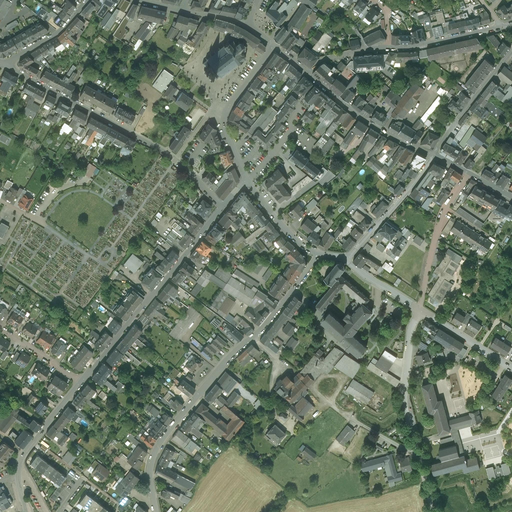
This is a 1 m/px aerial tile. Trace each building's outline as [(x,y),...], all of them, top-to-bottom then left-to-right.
[(76,7),(67,0),(66,0),(60,8),(70,15),(76,7)] [(101,4),(96,0),(91,0),(81,12),(86,17),(94,8),(97,10),(101,4)] [(124,13),(130,2),(124,0),(121,0),(116,9),(119,11),(124,13)] [(190,9),(202,11),(207,0),(193,0),(190,9)] [(207,12),(219,14),(223,5),(224,2),(225,0),(215,0),(216,0),(215,0),(213,0),(212,2),(207,12)] [(241,0),(239,4),(247,8),(252,0),(241,0)] [(278,0),(276,0),(266,13),(274,21),(283,12),(282,12),(288,5),(285,2),(278,11),(275,9),(279,3),(280,1),(278,0)] [(283,12),(274,21),(273,22),(278,27),(288,16),(295,7),(294,7),(299,0),(294,0),(284,13),(283,12)] [(299,0),(303,3),(312,9),(318,0),(299,0)] [(362,0),(360,0),(354,8),(360,13),(368,4),(362,0)] [(135,12),(138,5),(133,3),(126,15),(130,17),(128,20),(129,20),(130,21),(132,21),(136,12),(135,12)] [(303,3),(286,27),(291,30),(294,25),(298,28),(312,9),(303,3)] [(509,7),(506,8),(504,5),(497,11),(498,13),(499,12),(501,15),(501,16),(503,19),(508,17),(510,16),(510,17),(511,16),(511,3),(511,5),(509,7)] [(238,8),(233,17),(240,19),(242,17),(247,8),(239,4),(238,8)] [(58,16),(65,21),(70,15),(60,8),(56,5),(54,9),(57,11),(58,10),(60,12),(61,12),(58,16)] [(219,14),(230,16),(233,7),(223,5),(219,14)] [(107,10),(104,8),(102,6),(96,14),(101,17),(107,10)] [(153,21),(156,9),(141,6),(137,17),(145,20),(153,21)] [(373,7),(365,17),(372,22),(373,21),(374,19),(375,20),(378,16),(377,15),(379,13),(373,7)] [(477,9),(481,25),(491,23),(489,14),(483,7),(477,9)] [(116,9),(112,14),(104,26),(109,29),(114,21),(113,21),(119,11),(116,9)] [(162,23),(166,12),(156,9),(153,21),(151,25),(149,24),(145,30),(148,33),(150,31),(151,32),(158,22),(162,23)] [(439,21),(431,23),(432,28),(434,36),(434,37),(444,35),(442,28),(446,27),(446,25),(442,9),(440,9),(438,9),(439,10),(428,13),(429,16),(437,14),(439,21)] [(481,25),(477,9),(473,10),(475,18),(469,19),(466,13),(463,14),(465,20),(468,28),(481,25)] [(57,17),(54,21),(60,26),(65,21),(58,16),(51,11),(49,13),(55,17),(56,16),(57,17)] [(112,14),(108,12),(103,19),(104,19),(99,26),(102,28),(104,26),(112,14)] [(425,21),(428,30),(429,29),(432,28),(431,23),(429,16),(428,13),(418,16),(417,14),(414,12),(412,15),(417,19),(419,19),(420,23),(425,21)] [(459,15),(461,21),(457,22),(459,31),(468,28),(465,20),(463,14),(459,15)] [(77,17),(84,23),(86,20),(84,19),(79,15),(77,17)] [(125,25),(129,20),(128,20),(130,17),(126,15),(119,25),(124,28),(126,26),(125,25)] [(184,29),(189,18),(179,15),(176,22),(173,21),(172,25),(174,26),(180,27),(179,29),(181,29),(177,35),(179,36),(180,35),(181,34),(184,29)] [(319,16),(316,21),(321,24),(324,20),(319,16)] [(72,22),(79,29),(82,31),(84,29),(82,26),(84,23),(77,17),(72,22)] [(455,23),(448,25),(451,33),(459,31),(457,22),(455,17),(452,18),(453,21),(455,23)] [(199,21),(189,18),(184,29),(181,34),(186,36),(190,29),(193,30),(196,26),(199,21)] [(223,32),(228,23),(216,19),(213,26),(212,28),(223,32)] [(7,26),(5,27),(7,31),(16,26),(14,21),(6,26),(7,26)] [(210,25),(202,21),(196,31),(190,41),(194,43),(194,41),(198,44),(210,25)] [(66,30),(72,36),(76,31),(80,34),(82,31),(79,29),(72,22),(66,29),(66,30)] [(145,30),(149,24),(146,22),(135,36),(138,39),(142,41),(144,39),(144,40),(149,33),(148,33),(145,30)] [(39,23),(30,28),(35,38),(36,38),(48,32),(46,28),(39,23)] [(230,34),(235,25),(228,23),(223,32),(230,34)] [(119,25),(112,35),(120,40),(127,30),(124,28),(119,25)] [(253,48),(259,41),(260,40),(245,30),(235,25),(230,34),(244,39),(253,48)] [(282,30),(274,38),(280,44),(290,32),(290,31),(283,25),(280,28),(282,30)] [(176,29),(171,27),(166,36),(171,39),(176,29)] [(30,28),(25,31),(30,40),(35,38),(30,28)] [(423,29),(417,30),(420,42),(426,40),(423,29)] [(66,30),(62,34),(67,39),(67,38),(74,43),(76,40),(72,36),(66,30)] [(363,38),(368,46),(382,40),(386,40),(386,39),(380,30),(368,35),(363,38)] [(409,35),(411,44),(420,42),(417,30),(412,31),(411,31),(412,34),(409,35)] [(25,31),(21,33),(26,43),(30,40),(25,31)] [(280,44),(285,48),(294,36),(295,35),(290,32),(280,44)] [(311,50),(303,61),(311,68),(319,57),(315,53),(322,44),(325,47),(332,38),(325,32),(311,50)] [(21,33),(16,36),(21,46),(26,43),(21,33)] [(493,33),(487,37),(495,47),(500,42),(493,33)] [(62,34),(57,38),(62,43),(62,44),(65,41),(72,46),(74,43),(67,38),(67,39),(62,34)] [(187,39),(180,35),(179,36),(175,42),(182,46),(185,41),(187,39)] [(400,38),(400,35),(392,35),(391,44),(401,44),(401,38),(400,38)] [(409,35),(404,35),(400,35),(400,38),(401,38),(401,44),(405,44),(411,44),(409,35)] [(16,36),(11,39),(17,48),(21,46),(16,36)] [(290,52),(298,39),(294,36),(285,48),(290,52)] [(57,37),(50,41),(54,48),(62,43),(57,38),(57,37)] [(231,37),(227,41),(227,42),(224,45),(223,44),(222,45),(223,46),(220,48),(219,47),(218,48),(219,49),(215,52),(214,51),(214,52),(214,53),(213,52),(211,54),(212,55),(211,55),(210,54),(209,55),(210,56),(207,58),(206,57),(205,58),(206,59),(206,60),(203,62),(202,62),(203,63),(202,63),(203,64),(206,67),(205,68),(204,69),(204,70),(204,71),(205,70),(205,71),(204,71),(204,72),(205,72),(206,73),(207,74),(207,75),(208,75),(208,74),(208,75),(208,76),(209,76),(210,76),(211,76),(210,75),(212,74),(214,78),(214,79),(215,79),(216,79),(216,78),(219,76),(220,77),(221,78),(222,77),(221,76),(224,74),(225,75),(226,74),(225,73),(226,73),(228,72),(228,71),(228,70),(229,71),(230,71),(229,70),(233,67),(234,68),(234,67),(234,66),(237,63),(238,64),(239,64),(238,63),(241,60),(242,61),(243,60),(242,59),(244,58),(245,59),(246,58),(245,57),(244,55),(245,55),(245,54),(244,54),(243,53),(243,52),(242,51),(244,49),(245,50),(245,49),(244,48),(244,46),(246,45),(245,44),(244,45),(242,43),(243,42),(242,41),(242,42),(239,42),(238,41),(235,43),(234,40),(234,39),(233,39),(231,37)] [(352,50),(361,47),(358,37),(354,38),(352,37),(350,38),(349,39),(352,50)] [(1,44),(8,55),(17,49),(17,48),(11,39),(11,38),(3,43),(1,44)] [(299,38),(298,39),(290,52),(295,56),(300,50),(298,48),(300,45),(302,47),(305,43),(305,42),(304,41),(304,42),(299,38)] [(477,38),(461,42),(463,51),(467,51),(467,50),(470,49),(470,50),(475,49),(474,48),(477,47),(478,48),(483,47),(477,38)] [(134,45),(132,48),(136,50),(142,41),(138,39),(136,42),(134,45)] [(188,39),(186,42),(195,48),(198,44),(194,41),(194,43),(190,41),(188,39)] [(50,41),(45,45),(52,54),(52,55),(55,52),(53,49),(54,48),(50,41)] [(256,50),(261,54),(267,47),(260,42),(259,41),(253,48),(255,49),(256,50)] [(504,41),(500,46),(498,45),(496,47),(504,56),(511,47),(504,41)] [(444,46),(446,55),(463,52),(463,51),(461,42),(444,46)] [(45,45),(38,49),(43,56),(48,53),(49,55),(50,55),(52,54),(45,45)] [(306,46),(298,57),(303,61),(311,50),(306,46)] [(446,55),(444,46),(426,49),(428,56),(429,59),(433,59),(433,57),(436,56),(436,57),(440,57),(440,56),(443,55),(443,56),(446,55)] [(43,56),(38,49),(31,54),(38,60),(40,59),(41,61),(46,65),(47,63),(43,56)] [(418,51),(409,52),(409,60),(419,58),(428,56),(426,49),(418,51)] [(275,52),(260,72),(267,77),(272,70),(270,68),(279,56),(275,52)] [(396,53),(389,52),(384,62),(390,66),(392,60),(394,61),(396,53)] [(409,60),(409,52),(398,53),(396,63),(410,62),(409,60)] [(381,67),(380,54),(354,56),(354,69),(381,67)] [(34,61),(28,56),(19,61),(19,62),(19,67),(20,67),(20,68),(34,76),(38,70),(28,64),(34,61)] [(280,57),(273,65),(277,68),(284,60),(280,57)] [(494,66),(486,59),(475,72),(484,79),(494,66)] [(288,63),(284,60),(278,69),(281,71),(288,63)] [(347,66),(346,66),(341,61),(336,67),(337,68),(342,72),(347,66)] [(321,65),(313,72),(322,80),(332,69),(325,62),(324,63),(321,65)] [(291,78),(297,70),(290,64),(284,72),(291,78)] [(329,87),(330,86),(335,79),(330,75),(333,72),(333,73),(337,68),(336,67),(335,66),(332,69),(322,80),(329,87)] [(511,72),(504,66),(497,75),(507,83),(509,81),(511,83),(511,82),(511,72)] [(74,70),(70,68),(65,76),(69,78),(73,72),(74,70)] [(80,77),(76,83),(80,85),(90,72),(85,69),(79,76),(80,77)] [(166,86),(173,76),(164,69),(152,85),(161,92),(164,89),(166,90),(168,88),(166,86)] [(47,83),(53,75),(46,70),(40,79),(47,83)] [(291,78),(286,84),(291,88),(302,75),(297,70),(291,78)] [(0,88),(3,90),(11,74),(5,71),(1,79),(4,81),(2,84),(1,83),(0,84),(0,85),(1,86),(0,87),(0,88)] [(66,82),(68,83),(69,81),(71,82),(77,74),(73,72),(69,78),(66,82)] [(267,77),(260,72),(257,77),(263,82),(267,77)] [(484,79),(475,72),(465,85),(469,88),(474,92),(484,79)] [(13,86),(18,78),(11,74),(3,90),(6,92),(10,84),(13,86)] [(59,78),(53,75),(47,83),(54,86),(59,78)] [(313,84),(304,76),(295,87),(293,90),(297,93),(299,91),(304,94),(306,92),(313,84)] [(263,82),(257,77),(247,90),(254,95),(257,91),(263,96),(267,91),(260,85),(263,82)] [(62,80),(59,78),(54,86),(61,90),(66,82),(62,80)] [(335,79),(330,86),(340,95),(347,87),(337,78),(335,79)] [(508,84),(502,92),(497,88),(499,86),(493,80),(486,89),(500,99),(506,103),(510,98),(511,95),(511,83),(509,81),(507,83),(508,84)] [(75,86),(68,83),(66,82),(61,90),(70,95),(75,86)] [(28,102),(36,88),(27,83),(22,91),(29,94),(27,95),(24,101),(28,102)] [(177,89),(171,84),(168,88),(166,90),(164,94),(170,98),(171,96),(177,89)] [(284,84),(278,90),(282,93),(288,86),(284,84)] [(85,99),(91,87),(86,85),(80,96),(85,99)] [(315,86),(305,98),(312,104),(313,102),(321,91),(315,86)] [(90,101),(96,90),(91,87),(85,99),(90,101)] [(347,87),(340,95),(348,102),(356,94),(350,89),(347,87)] [(45,93),(36,88),(28,102),(31,104),(34,99),(34,97),(41,101),(45,93)] [(474,92),(469,88),(467,91),(465,90),(463,92),(471,98),(475,93),(474,92)] [(486,89),(481,95),(488,100),(491,97),(498,102),(500,99),(486,89)] [(95,104),(101,93),(96,90),(90,101),(95,104)] [(254,95),(247,90),(241,99),(249,105),(254,109),(256,106),(251,102),(251,103),(249,102),(254,95)] [(328,97),(321,91),(313,102),(312,104),(308,110),(311,112),(315,106),(314,105),(315,104),(320,107),(325,100),(328,97)] [(192,100),(182,92),(177,99),(175,102),(186,110),(192,100)] [(458,100),(465,105),(471,98),(463,92),(462,92),(459,97),(460,98),(458,100)] [(100,107),(106,96),(101,93),(95,104),(100,107)] [(51,107),(56,98),(48,94),(42,107),(43,107),(48,110),(50,106),(51,107)] [(368,102),(360,112),(368,117),(377,105),(374,103),(379,97),(376,94),(370,101),(368,102)] [(269,105),(252,125),(252,127),(250,129),(247,132),(251,136),(263,146),(265,146),(267,146),(268,146),(268,145),(275,137),(275,138),(280,133),(279,132),(285,126),(281,122),(291,111),(293,108),(291,107),(297,100),(291,95),(277,112),(269,105)] [(360,95),(352,105),(360,112),(368,102),(370,101),(367,98),(366,101),(360,95)] [(438,95),(420,120),(429,126),(432,121),(427,118),(442,98),(438,95)] [(481,95),(476,101),(481,104),(484,107),(489,111),(494,104),(488,100),(481,95)] [(105,110),(111,99),(106,96),(100,107),(105,110)] [(328,108),(330,110),(335,103),(328,97),(325,100),(327,102),(324,106),(328,108)] [(465,105),(458,100),(456,102),(452,98),(448,103),(449,104),(447,106),(451,109),(453,107),(459,113),(465,105)] [(110,112),(116,101),(111,99),(105,110),(110,112)] [(249,105),(241,99),(236,105),(244,111),(246,107),(247,108),(249,105)] [(58,117),(66,104),(62,102),(62,103),(59,101),(55,110),(59,112),(56,116),(58,117)] [(481,104),(476,101),(470,109),(474,112),(483,119),(489,111),(484,107),(480,112),(477,109),(481,104)] [(336,118),(343,108),(335,103),(330,110),(328,112),(334,116),(336,118)] [(67,116),(71,108),(69,106),(66,104),(58,117),(56,121),(59,122),(63,114),(67,116)] [(244,111),(236,105),(232,110),(243,118),(245,120),(247,117),(242,113),(244,111)] [(121,119),(125,111),(119,107),(114,116),(121,119)] [(328,112),(330,110),(328,108),(327,110),(326,108),(320,115),(321,116),(324,118),(328,112)] [(338,124),(334,131),(336,132),(342,124),(350,114),(343,108),(336,118),(333,121),(338,124)] [(77,120),(81,112),(75,109),(70,118),(72,119),(69,125),(72,127),(77,120)] [(236,126),(241,121),(243,118),(232,110),(228,120),(236,126)] [(311,112),(308,110),(302,118),(310,124),(316,115),(311,112)] [(384,114),(381,112),(380,113),(377,110),(371,118),(381,125),(386,117),(384,115),(384,114)] [(135,116),(125,111),(121,119),(130,124),(135,116)] [(83,123),(87,115),(81,112),(77,120),(72,127),(69,131),(73,133),(80,122),(83,123)] [(466,113),(458,123),(462,127),(470,116),(466,113)] [(352,116),(350,114),(342,124),(348,129),(356,119),(352,116)] [(333,121),(336,118),(334,116),(331,120),(328,118),(326,120),(324,118),(321,121),(329,127),(333,121)] [(87,141),(99,122),(90,117),(86,125),(93,128),(91,130),(90,130),(81,143),(84,145),(87,141)] [(358,120),(352,129),(357,133),(362,136),(368,127),(358,120)] [(241,121),(236,126),(245,132),(250,127),(241,121)] [(321,122),(315,130),(322,136),(325,132),(329,127),(321,121),(321,122)] [(331,133),(334,131),(338,124),(333,121),(329,127),(325,132),(329,136),(331,133)] [(399,134),(404,124),(402,122),(398,121),(398,122),(397,122),(397,123),(396,122),(395,123),(393,122),(388,129),(398,135),(399,134)] [(104,134),(108,127),(99,122),(87,141),(91,143),(93,139),(97,132),(97,131),(104,134)] [(208,142),(215,131),(217,130),(207,123),(198,136),(208,142)] [(416,131),(404,124),(399,134),(410,141),(418,131),(416,130),(416,131)] [(184,125),(169,147),(175,151),(190,130),(184,125)] [(461,151),(465,146),(467,143),(476,129),(471,126),(459,144),(459,145),(457,148),(457,147),(456,148),(461,151)] [(114,140),(119,132),(108,127),(104,134),(99,143),(104,145),(108,138),(113,141),(113,140),(114,140)] [(380,134),(371,128),(364,139),(368,141),(373,144),(380,134)] [(357,133),(352,129),(344,139),(343,140),(344,141),(349,144),(357,133)] [(418,131),(410,141),(416,143),(424,132),(419,129),(418,131)] [(467,143),(477,151),(482,145),(487,138),(476,129),(467,143)] [(215,131),(208,142),(210,147),(221,143),(216,132),(215,131)] [(329,136),(325,132),(322,136),(313,147),(317,150),(315,153),(318,155),(321,152),(325,155),(335,141),(331,138),(336,132),(334,131),(331,133),(329,136)] [(439,136),(429,131),(427,135),(421,144),(429,148),(431,149),(433,148),(434,147),(434,146),(440,138),(439,136)] [(123,146),(127,137),(119,132),(114,140),(115,141),(114,143),(118,145),(119,144),(123,146)] [(336,132),(331,138),(335,141),(340,145),(344,141),(343,140),(344,139),(336,132)] [(1,134),(0,136),(0,140),(5,143),(8,137),(1,134)] [(383,136),(375,146),(379,149),(380,147),(387,138),(383,136)] [(454,147),(456,148),(457,147),(457,148),(459,145),(459,144),(454,139),(454,138),(450,136),(446,143),(439,152),(448,156),(454,147)] [(135,141),(127,137),(123,146),(130,150),(135,141)] [(364,139),(358,149),(362,152),(368,141),(364,139)] [(385,153),(394,142),(389,139),(383,147),(385,148),(382,152),(384,154),(385,153)] [(349,144),(344,141),(340,145),(340,146),(345,149),(349,144)] [(394,142),(385,153),(390,156),(398,146),(399,144),(394,142)] [(401,145),(392,158),(397,161),(398,160),(405,148),(401,145)] [(476,162),(479,158),(487,149),(482,145),(477,151),(479,153),(473,160),(476,162)] [(461,151),(454,160),(455,160),(454,161),(461,165),(468,155),(467,155),(467,154),(465,153),(463,152),(467,148),(465,146),(461,151)] [(454,147),(448,156),(454,160),(461,151),(456,148),(454,147)] [(414,152),(406,148),(398,160),(406,165),(414,152)] [(316,176),(321,170),(308,160),(309,159),(297,149),(296,150),(294,149),(289,155),(291,156),(290,158),(291,158),(294,160),(293,161),(296,163),(299,165),(300,164),(303,166),(302,167),(302,168),(304,166),(316,176)] [(362,152),(358,149),(352,157),(357,161),(363,153),(362,152)] [(233,161),(229,151),(219,154),(224,165),(233,161)] [(426,158),(417,154),(412,162),(414,163),(411,167),(411,168),(416,171),(426,158)] [(464,166),(470,169),(476,162),(473,160),(470,158),(468,160),(464,166)] [(470,169),(470,170),(478,175),(482,169),(480,167),(479,168),(477,167),(479,164),(482,161),(482,160),(479,158),(476,162),(470,169)] [(90,178),(96,167),(89,163),(83,173),(90,178)] [(441,166),(434,163),(423,177),(428,181),(428,182),(430,179),(434,173),(436,174),(441,166)] [(415,178),(418,173),(416,171),(411,168),(411,167),(409,165),(404,173),(399,180),(403,183),(407,178),(406,178),(407,176),(411,178),(412,178),(413,177),(415,178)] [(446,168),(441,166),(436,174),(436,175),(441,178),(446,168)] [(323,167),(321,170),(316,176),(315,177),(319,180),(321,178),(322,178),(328,171),(323,167)] [(448,182),(455,170),(451,167),(444,179),(448,182)] [(226,173),(229,179),(233,188),(238,182),(239,180),(239,179),(237,173),(234,168),(229,171),(226,173)] [(286,179),(278,169),(273,172),(273,173),(266,178),(266,179),(267,181),(264,183),(265,185),(269,190),(274,196),(278,201),(280,202),(284,198),(286,199),(291,196),(282,185),(282,181),(286,179)] [(399,169),(394,176),(399,180),(404,173),(399,169)] [(481,176),(489,180),(493,174),(486,169),(481,176)] [(455,170),(448,182),(448,183),(450,184),(450,183),(455,186),(458,182),(462,175),(455,170)] [(496,171),(493,174),(489,180),(493,183),(500,173),(496,171)] [(216,179),(209,172),(202,179),(209,186),(212,183),(216,179)] [(510,178),(503,174),(496,184),(503,188),(507,182),(509,183),(511,180),(510,179),(510,178)] [(212,190),(215,193),(225,179),(223,176),(216,185),(212,190)] [(313,180),(307,176),(292,187),(293,189),(290,192),(293,196),(296,193),(296,192),(313,180)] [(428,181),(423,177),(411,194),(419,200),(424,194),(427,196),(432,190),(430,189),(435,182),(430,179),(428,182),(428,181)] [(269,190),(265,185),(264,183),(267,181),(266,179),(266,178),(261,183),(267,191),(268,191),(269,190)] [(223,200),(233,188),(229,179),(225,179),(215,193),(221,200),(223,200)] [(477,182),(471,179),(467,186),(468,186),(473,189),(477,182)] [(13,183),(7,180),(3,187),(9,190),(11,187),(13,183)] [(402,185),(399,183),(398,185),(395,189),(393,190),(394,191),(399,195),(405,188),(402,185)] [(476,202),(484,190),(483,190),(475,186),(473,189),(470,194),(467,197),(476,202)] [(18,191),(11,187),(9,190),(5,198),(12,201),(16,194),(18,191)] [(444,188),(437,200),(442,204),(451,192),(444,188)] [(470,194),(464,190),(460,196),(463,198),(465,200),(467,197),(470,194)] [(485,207),(493,195),(492,194),(491,195),(486,191),(484,190),(476,202),(485,207)] [(230,206),(236,212),(248,197),(244,192),(242,192),(230,206)] [(22,198),(18,205),(27,210),(33,199),(24,194),(22,198)] [(493,195),(485,207),(492,211),(493,211),(500,200),(494,196),(493,195)] [(251,200),(248,197),(236,212),(237,213),(239,216),(236,219),(234,222),(237,225),(239,222),(243,219),(244,218),(241,214),(245,210),(251,217),(253,216),(259,210),(254,204),(251,200)] [(314,198),(306,206),(310,210),(316,205),(318,203),(314,198)] [(382,212),(389,204),(383,200),(381,198),(378,201),(380,203),(377,207),(380,210),(382,212)] [(427,198),(421,206),(426,210),(428,207),(434,198),(427,198)] [(204,200),(203,200),(198,206),(195,204),(190,210),(194,213),(195,214),(197,212),(203,217),(206,213),(208,214),(210,211),(208,210),(211,207),(206,202),(207,201),(204,199),(204,200)] [(508,209),(502,206),(504,202),(500,200),(493,211),(492,211),(487,218),(496,223),(497,220),(501,222),(505,214),(508,209)] [(287,212),(295,221),(305,212),(298,203),(290,210),(289,211),(287,212)] [(377,217),(382,212),(380,210),(377,207),(374,204),(370,209),(370,210),(372,212),(377,217)] [(316,205),(310,210),(315,215),(320,209),(316,205)] [(236,212),(230,206),(225,213),(234,222),(236,219),(233,217),(237,213),(236,212)] [(484,224),(459,207),(456,212),(480,229),(484,224)] [(259,210),(253,216),(254,218),(258,223),(261,227),(263,225),(268,221),(259,210)] [(358,226),(365,231),(371,223),(365,218),(366,218),(356,211),(353,216),(361,222),(359,224),(360,224),(358,226)] [(192,224),(196,219),(192,215),(188,212),(186,214),(186,213),(185,214),(186,215),(184,217),(192,224)] [(234,222),(225,213),(218,221),(226,228),(230,224),(233,227),(234,226),(237,229),(239,227),(240,229),(243,226),(239,222),(237,225),(234,222)] [(308,218),(301,226),(310,234),(313,230),(323,220),(324,219),(319,215),(313,223),(308,218)] [(254,218),(253,216),(251,217),(246,222),(246,223),(248,224),(248,223),(249,224),(251,223),(254,220),(254,218)] [(153,228),(158,222),(153,218),(149,225),(153,228)] [(196,219),(192,224),(190,226),(197,232),(203,225),(196,219)] [(350,219),(346,224),(351,227),(355,222),(350,219)] [(179,233),(183,228),(178,224),(177,224),(172,220),(169,224),(174,228),(179,233)] [(313,230),(310,234),(307,238),(314,243),(318,238),(320,235),(317,232),(321,228),(323,230),(328,225),(323,220),(313,230)] [(458,235),(464,225),(457,220),(457,221),(455,224),(453,226),(452,229),(451,230),(458,235)] [(263,225),(266,229),(268,231),(273,227),(268,221),(263,225)] [(4,223),(4,224),(1,222),(0,224),(0,236),(2,238),(3,236),(4,237),(5,234),(4,234),(9,226),(6,225),(7,224),(4,223)] [(193,237),(197,232),(190,226),(188,224),(186,227),(180,223),(180,222),(178,224),(183,228),(193,237)] [(395,236),(398,231),(386,222),(377,231),(378,231),(385,236),(389,239),(391,241),(395,236)] [(217,223),(210,232),(218,238),(222,241),(224,238),(221,236),(225,231),(217,223)] [(255,238),(266,229),(263,225),(261,227),(260,228),(251,234),(245,239),(250,245),(252,244),(257,240),(255,238)] [(358,239),(363,234),(355,227),(353,230),(346,225),(344,228),(348,231),(358,239)] [(465,240),(471,229),(464,225),(458,235),(465,240)] [(507,228),(501,225),(500,225),(499,226),(496,233),(502,237),(507,228)] [(268,231),(263,234),(265,237),(269,242),(279,234),(273,227),(268,231)] [(185,248),(190,241),(184,236),(183,236),(179,233),(174,228),(166,238),(181,250),(181,249),(182,250),(184,247),(185,248)] [(190,241),(193,237),(183,228),(179,233),(183,236),(184,236),(190,241)] [(333,236),(335,237),(336,239),(342,231),(338,229),(333,236)] [(471,244),(478,234),(471,229),(465,240),(471,244)] [(412,232),(408,230),(403,235),(402,234),(401,236),(406,240),(412,232)] [(229,240),(235,247),(245,239),(238,231),(234,235),(232,237),(229,240)] [(385,236),(378,231),(373,237),(381,242),(382,239),(385,236)] [(218,238),(210,232),(205,237),(210,241),(213,244),(218,238)] [(318,246),(326,251),(335,237),(333,236),(327,232),(322,240),(318,246)] [(478,249),(485,239),(478,234),(471,244),(478,249)] [(424,240),(417,235),(413,241),(420,246),(424,240)] [(278,245),(280,247),(286,242),(281,236),(272,244),(276,247),(278,245)] [(348,251),(356,242),(350,236),(347,240),(344,238),(342,240),(345,242),(342,245),(348,251)] [(394,246),(395,247),(396,246),(402,251),(407,244),(405,242),(406,240),(401,236),(398,239),(394,246)] [(259,253),(259,252),(265,247),(258,239),(257,240),(252,244),(259,253)] [(489,248),(492,243),(485,239),(478,249),(478,250),(485,254),(489,248)] [(294,246),(287,241),(286,242),(280,247),(278,250),(281,253),(282,252),(283,253),(284,251),(287,253),(293,247),(294,246)] [(206,245),(202,242),(196,249),(211,259),(213,257),(207,254),(207,253),(211,248),(206,245)] [(379,242),(376,247),(383,252),(383,251),(386,247),(379,242)] [(367,244),(360,253),(366,256),(372,247),(367,244)] [(391,251),(393,252),(397,255),(398,256),(402,251),(396,246),(395,247),(394,246),(392,249),(391,251)] [(265,247),(259,252),(262,257),(269,252),(265,247)] [(295,249),(296,249),(293,247),(287,253),(285,256),(287,257),(287,259),(289,261),(298,252),(295,249)] [(211,259),(196,249),(190,256),(195,261),(196,259),(199,262),(203,258),(205,259),(205,260),(208,263),(211,259)] [(458,263),(462,257),(455,253),(449,249),(446,253),(446,254),(438,267),(437,266),(433,272),(440,277),(428,295),(431,296),(429,298),(431,299),(430,302),(433,304),(436,306),(439,303),(438,302),(439,302),(441,303),(453,285),(449,282),(460,264),(458,263)] [(163,274),(172,263),(165,258),(156,250),(154,253),(161,259),(162,258),(163,259),(158,265),(156,264),(154,267),(163,274)] [(179,255),(172,250),(165,258),(172,263),(179,255)] [(302,255),(298,252),(289,261),(290,263),(305,261),(305,258),(303,258),(303,255),(302,255)] [(366,256),(360,253),(360,252),(353,261),(361,267),(367,261),(369,258),(366,256)] [(134,273),(143,262),(132,253),(123,264),(134,273)] [(271,257),(268,261),(276,267),(279,263),(271,257)] [(369,258),(367,261),(368,262),(367,263),(378,270),(380,266),(369,258)] [(253,272),(257,275),(265,262),(261,259),(253,272)] [(306,264),(305,261),(290,263),(290,265),(300,272),(303,268),(304,268),(304,264),(306,264)] [(179,269),(186,274),(188,276),(194,269),(185,262),(179,269)] [(325,279),(331,284),(331,285),(332,286),(341,275),(340,274),(342,272),(343,272),(343,271),(344,269),(345,269),(344,268),(344,265),(345,265),(345,264),(343,265),(341,263),(342,262),(341,262),(341,263),(339,264),(338,263),(337,263),(338,264),(336,266),(335,265),(335,266),(336,266),(334,269),(333,268),(333,269),(331,272),(331,271),(330,272),(331,272),(328,275),(328,274),(327,275),(328,275),(325,278),(324,279),(325,279)] [(385,262),(382,267),(384,268),(390,273),(394,268),(385,262)] [(222,289),(233,273),(220,265),(214,275),(205,269),(201,274),(209,279),(222,289)] [(300,272),(290,265),(288,267),(288,269),(287,271),(297,278),(299,275),(298,275),(300,272)] [(262,278),(266,281),(274,269),(270,266),(262,278)] [(152,268),(146,275),(145,274),(143,276),(142,275),(138,279),(151,289),(163,274),(154,267),(152,268)] [(172,279),(185,289),(188,286),(181,281),(186,274),(179,269),(172,279)] [(233,273),(256,288),(259,284),(236,269),(233,273)] [(297,278),(287,271),(286,273),(284,273),(282,276),(291,282),(293,283),(295,280),(296,280),(297,278)] [(259,313),(264,306),(260,303),(264,299),(255,294),(258,289),(256,288),(233,273),(222,289),(228,293),(250,307),(251,306),(257,311),(259,313)] [(209,279),(201,274),(196,282),(198,283),(203,287),(209,279)] [(290,284),(291,282),(282,276),(281,275),(280,277),(278,277),(276,280),(287,287),(290,284)] [(342,276),(341,275),(332,286),(316,305),(322,311),(324,308),(326,306),(330,301),(331,299),(335,294),(337,292),(341,288),(342,286),(343,287),(360,301),(362,303),(362,302),(365,304),(369,299),(342,276)] [(285,291),(287,287),(276,280),(275,283),(275,285),(274,287),(284,293),(285,291)] [(178,290),(168,283),(163,289),(173,297),(178,290)] [(203,287),(198,283),(190,292),(195,296),(203,287)] [(123,299),(134,308),(144,297),(131,287),(124,295),(126,296),(123,299)] [(282,296),(284,293),(274,287),(273,288),(270,289),(269,292),(279,299),(282,295),(282,296)] [(173,297),(163,289),(157,296),(164,301),(166,298),(172,302),(173,301),(175,299),(173,297)] [(218,310),(228,297),(228,296),(227,295),(228,293),(222,289),(211,305),(218,310)] [(264,299),(266,297),(267,295),(258,289),(255,294),(264,299)] [(290,317),(302,301),(294,295),(282,311),(290,317)] [(225,319),(228,314),(236,303),(228,297),(218,310),(216,312),(225,319)] [(270,311),(271,312),(277,305),(273,302),(266,297),(264,299),(260,303),(264,306),(266,308),(270,311)] [(120,303),(119,301),(112,310),(124,320),(134,308),(123,299),(120,303)] [(155,299),(150,305),(163,315),(165,312),(162,310),(163,308),(161,306),(162,305),(155,299)] [(366,319),(372,312),(371,309),(365,304),(362,302),(362,303),(361,303),(360,304),(352,314),(347,320),(349,322),(351,323),(357,329),(364,321),(366,319)] [(349,307),(349,311),(350,312),(358,303),(357,302),(353,302),(349,307)] [(7,315),(10,316),(14,311),(15,309),(18,305),(15,303),(7,315)] [(358,303),(350,312),(352,314),(360,304),(358,303)] [(144,312),(152,318),(155,314),(156,315),(157,316),(158,314),(165,320),(167,318),(163,315),(150,305),(144,312)] [(199,313),(191,306),(169,334),(178,340),(199,313)] [(257,311),(251,306),(250,307),(244,314),(258,325),(265,317),(261,314),(259,313),(257,311)] [(14,311),(10,316),(7,321),(12,325),(21,311),(16,308),(15,309),(14,311)] [(266,308),(261,314),(265,317),(270,311),(266,308)] [(25,314),(21,311),(12,325),(17,328),(20,323),(24,317),(23,317),(25,315),(25,314)] [(290,317),(282,311),(277,318),(283,322),(286,319),(293,324),(296,320),(290,317)] [(344,317),(347,320),(352,314),(350,312),(349,311),(344,317)] [(367,346),(353,334),(351,337),(344,331),(342,329),(342,327),(344,326),(345,326),(330,312),(326,316),(328,318),(323,323),(341,339),(340,340),(348,346),(346,348),(349,350),(350,349),(358,356),(367,346)] [(453,318),(452,320),(456,323),(456,322),(460,325),(462,322),(465,317),(464,317),(457,312),(454,316),(453,318)] [(465,317),(462,322),(465,324),(470,314),(467,313),(464,317),(465,317)] [(470,314),(465,324),(467,325),(470,321),(471,319),(471,320),(473,316),(470,314)] [(239,322),(242,319),(236,315),(233,320),(230,323),(236,327),(239,322)] [(283,322),(277,318),(270,327),(276,332),(283,322)] [(121,325),(114,319),(108,328),(115,333),(121,325)] [(210,323),(216,329),(220,324),(214,319),(210,323)] [(245,328),(249,325),(242,319),(239,322),(245,328)] [(226,334),(236,343),(243,336),(233,328),(225,321),(222,326),(226,329),(228,331),(226,334)] [(434,337),(439,329),(426,321),(425,321),(422,326),(432,333),(431,335),(430,335),(427,338),(431,341),(434,337)] [(470,321),(467,325),(467,326),(477,333),(481,326),(476,322),(475,324),(470,321)] [(295,327),(288,322),(282,330),(290,336),(294,331),(295,332),(297,329),(295,327)] [(27,323),(25,326),(21,331),(26,335),(33,325),(31,324),(29,324),(27,323)] [(353,334),(357,329),(351,323),(350,324),(347,327),(344,331),(351,337),(353,334)] [(35,327),(33,325),(26,335),(31,338),(34,334),(37,329),(35,328),(35,327)] [(134,325),(129,331),(145,344),(147,341),(143,338),(142,338),(138,335),(140,333),(141,333),(142,332),(141,331),(142,331),(134,325)] [(242,330),(247,336),(254,330),(249,325),(245,328),(242,330)] [(265,334),(271,338),(276,332),(270,327),(265,334)] [(112,336),(105,330),(100,337),(98,336),(99,335),(91,329),(89,332),(95,336),(98,339),(105,345),(112,336)] [(455,338),(439,329),(434,337),(450,347),(455,338)] [(44,331),(43,331),(39,337),(36,341),(41,345),(48,334),(44,331)] [(123,339),(130,345),(133,341),(143,349),(146,345),(145,344),(129,331),(123,339)] [(48,334),(41,345),(46,348),(50,343),(53,337),(52,336),(51,335),(49,333),(48,334)] [(271,338),(265,334),(260,341),(266,346),(268,342),(271,338)] [(218,335),(213,340),(222,347),(226,343),(224,341),(218,335)] [(98,339),(95,336),(91,341),(101,350),(105,345),(98,339)] [(286,345),(294,350),(299,341),(291,336),(286,345)] [(9,344),(0,337),(0,348),(4,351),(5,350),(9,344)] [(491,345),(498,350),(503,342),(495,337),(491,345)] [(464,344),(455,338),(450,347),(449,348),(453,350),(454,350),(458,353),(459,353),(462,348),(462,347),(464,344)] [(116,348),(128,358),(138,366),(140,363),(125,351),(130,345),(123,339),(116,348)] [(65,345),(58,340),(51,351),(58,356),(61,351),(65,345)] [(213,340),(210,344),(216,350),(218,352),(222,347),(213,340)] [(420,351),(426,349),(428,346),(421,341),(419,344),(418,348),(419,349),(420,351)] [(268,342),(266,346),(276,353),(279,350),(268,342)] [(511,347),(503,342),(498,350),(506,355),(511,347)] [(208,343),(204,348),(212,355),(216,350),(210,344),(208,343)] [(252,357),(259,351),(251,344),(245,350),(252,357)] [(78,351),(88,359),(93,353),(84,345),(82,347),(81,347),(78,351)] [(322,360),(320,359),(316,364),(323,370),(327,373),(335,365),(354,377),(362,364),(335,347),(324,359),(323,360),(323,361),(322,360)] [(106,359),(113,365),(120,357),(125,361),(128,358),(116,348),(106,359)] [(204,348),(200,352),(208,360),(212,355),(204,348)] [(301,380),(316,364),(320,359),(319,358),(324,352),(320,348),(296,375),(301,380)] [(464,350),(462,348),(459,353),(458,353),(457,355),(462,359),(465,354),(463,353),(464,350)] [(387,372),(397,357),(385,349),(378,360),(373,357),(367,367),(396,386),(400,380),(387,372)] [(8,353),(5,350),(4,351),(0,357),(3,360),(8,353)] [(243,366),(252,357),(245,350),(237,357),(241,361),(239,362),(243,366)] [(74,357),(84,364),(88,359),(78,351),(75,355),(76,355),(74,357)] [(16,362),(21,355),(17,352),(11,360),(15,363),(16,362)] [(30,357),(22,352),(21,355),(16,362),(23,367),(30,357)] [(429,357),(428,352),(427,352),(418,354),(416,355),(418,365),(426,363),(426,361),(431,360),(430,357),(429,357)] [(185,366),(194,357),(191,355),(183,365),(185,366)] [(74,357),(74,356),(71,360),(71,361),(70,362),(79,370),(84,364),(74,357)] [(185,366),(191,372),(197,366),(198,367),(201,363),(194,357),(185,366)] [(262,360),(258,365),(262,369),(266,364),(262,360)] [(112,369),(104,362),(96,371),(114,386),(118,381),(114,379),(114,380),(109,376),(110,376),(108,374),(112,369)] [(32,372),(38,376),(44,367),(42,366),(41,366),(38,363),(37,364),(32,372)] [(301,380),(308,386),(323,370),(316,364),(301,380)] [(44,367),(38,376),(43,380),(44,379),(49,372),(49,371),(45,368),(44,367)] [(168,376),(173,380),(180,372),(174,368),(168,376)] [(114,386),(96,371),(92,377),(100,384),(103,380),(105,382),(104,383),(114,391),(115,389),(118,392),(123,385),(118,381),(114,386)] [(223,374),(235,384),(237,381),(225,371),(223,374)] [(305,389),(306,391),(309,388),(308,386),(301,380),(296,375),(293,378),(288,373),(285,375),(285,376),(281,380),(280,379),(275,383),(277,384),(273,388),(290,405),(291,404),(290,404),(305,389)] [(223,374),(216,383),(222,389),(227,394),(235,384),(223,374)] [(498,385),(506,390),(511,380),(511,378),(505,374),(503,378),(502,378),(500,380),(501,381),(498,385)] [(59,395),(67,383),(54,375),(47,387),(59,395)] [(240,384),(245,387),(248,383),(244,379),(240,384)] [(367,404),(374,393),(353,379),(346,391),(367,404)] [(182,391),(189,397),(195,389),(185,381),(182,384),(179,382),(176,386),(181,390),(182,391)] [(437,400),(433,382),(422,385),(430,414),(434,412),(440,434),(450,431),(447,421),(442,399),(437,400)] [(80,392),(89,399),(96,390),(87,383),(80,392)] [(222,389),(216,383),(209,392),(215,397),(220,391),(222,389)] [(506,390),(498,385),(492,395),(500,400),(506,390)] [(175,393),(178,396),(182,391),(181,390),(176,386),(174,389),(175,390),(173,392),(175,393)] [(312,405),(313,406),(318,401),(306,391),(305,389),(290,404),(291,404),(292,405),(295,401),(297,403),(302,397),(312,405)] [(169,394),(172,396),(175,393),(173,392),(170,390),(163,398),(165,399),(169,394)] [(98,395),(103,399),(105,396),(106,395),(102,391),(98,395)] [(185,402),(189,397),(182,391),(178,396),(185,402)] [(220,391),(215,397),(223,404),(226,401),(220,396),(221,394),(221,393),(220,391)] [(234,391),(226,401),(223,404),(228,408),(229,409),(240,396),(234,391)] [(80,392),(73,401),(80,407),(86,400),(87,401),(86,402),(94,408),(96,405),(89,399),(80,392)] [(215,397),(209,392),(204,397),(211,403),(212,401),(214,402),(215,401),(217,403),(221,407),(223,404),(215,397)] [(366,406),(377,413),(386,400),(375,392),(374,393),(367,404),(366,406)] [(31,394),(24,402),(29,405),(36,397),(31,394)] [(297,403),(294,406),(298,410),(297,411),(303,416),(307,411),(312,405),(302,397),(297,403)] [(170,403),(179,410),(183,405),(176,399),(174,401),(172,400),(170,403)] [(257,409),(262,402),(258,399),(253,406),(257,409)] [(42,414),(48,406),(41,400),(34,408),(42,414)] [(80,407),(73,401),(70,404),(77,410),(78,411),(81,408),(80,407)] [(195,412),(201,417),(206,411),(202,407),(204,405),(202,403),(194,412),(195,412)] [(292,405),(291,404),(290,405),(287,408),(300,421),(304,417),(303,416),(297,411),(298,410),(294,406),(292,405)] [(36,431),(42,424),(39,422),(39,421),(37,420),(36,420),(33,418),(29,423),(25,420),(26,419),(17,413),(19,409),(14,406),(10,413),(17,418),(23,422),(36,431)] [(68,406),(63,413),(70,418),(74,422),(79,415),(75,412),(73,410),(71,408),(68,406)] [(154,416),(156,417),(159,412),(152,407),(152,408),(149,406),(146,409),(154,416)] [(229,409),(228,408),(225,411),(234,419),(237,415),(229,409)] [(78,411),(77,410),(75,412),(79,415),(82,418),(84,415),(78,411)] [(205,421),(221,434),(228,426),(218,417),(217,419),(207,410),(206,411),(201,417),(205,421)] [(470,415),(472,424),(481,421),(478,410),(469,412),(470,415)] [(2,413),(0,415),(0,428),(5,433),(15,420),(17,418),(10,413),(8,412),(6,415),(2,413)] [(201,417),(195,412),(190,417),(194,421),(194,422),(200,426),(205,421),(201,417)] [(63,413),(53,425),(60,431),(70,418),(63,413)] [(166,425),(166,426),(172,418),(165,413),(159,420),(162,422),(166,425)] [(244,421),(237,415),(234,419),(228,426),(221,434),(228,440),(244,421)] [(470,415),(447,421),(450,431),(452,438),(454,438),(456,445),(459,456),(465,455),(458,429),(470,426),(473,425),(472,424),(470,415)] [(160,425),(162,422),(159,420),(156,417),(154,416),(148,422),(151,424),(153,421),(154,422),(155,421),(160,425)] [(194,421),(190,417),(187,421),(194,426),(198,429),(200,426),(194,422),(194,421)] [(180,428),(187,434),(189,431),(194,426),(187,421),(187,420),(180,428)] [(151,424),(161,432),(164,429),(164,428),(161,426),(162,426),(160,425),(155,421),(154,422),(153,421),(151,424)] [(161,432),(151,424),(148,427),(149,428),(148,430),(153,434),(154,435),(155,435),(158,437),(161,432)] [(277,442),(285,434),(274,424),(267,433),(265,435),(270,439),(271,437),(277,442)] [(60,431),(53,425),(46,433),(62,445),(63,443),(66,445),(70,439),(68,437),(60,431)] [(202,433),(198,429),(194,426),(189,431),(191,432),(192,431),(199,437),(202,433)] [(336,440),(343,446),(354,432),(347,426),(336,440)] [(23,447),(33,435),(24,428),(18,436),(12,431),(8,436),(23,447)] [(190,439),(178,430),(172,438),(184,447),(190,439)] [(73,441),(77,436),(72,432),(68,437),(70,439),(73,441)] [(144,441),(151,446),(156,439),(155,439),(152,436),(149,434),(147,436),(144,440),(144,441)] [(138,445),(139,446),(141,444),(130,435),(128,438),(133,443),(131,446),(134,450),(138,445)] [(200,447),(190,439),(184,447),(194,455),(200,447)] [(1,458),(4,461),(8,456),(8,457),(10,454),(13,449),(4,441),(0,446),(0,457),(1,458)] [(376,453),(378,449),(382,451),(384,448),(376,444),(372,451),(376,453)] [(133,454),(141,460),(147,452),(139,446),(138,445),(134,450),(136,451),(133,454)] [(459,456),(456,445),(439,450),(442,461),(431,464),(434,475),(462,467),(464,473),(467,472),(480,468),(477,457),(467,460),(466,458),(465,458),(465,455),(459,456)] [(174,452),(166,447),(161,456),(170,460),(174,452)] [(301,452),(312,460),(316,455),(306,447),(305,447),(302,451),(301,452)] [(68,451),(62,459),(67,463),(73,455),(68,451)] [(143,462),(141,460),(133,454),(133,453),(128,459),(127,461),(132,465),(137,469),(143,462)] [(176,463),(180,465),(184,456),(183,456),(180,454),(176,463)] [(402,479),(400,473),(397,474),(391,454),(387,455),(387,456),(366,461),(365,460),(361,461),(363,471),(378,467),(379,471),(385,469),(387,476),(392,475),(394,481),(402,479)] [(34,468),(41,458),(37,455),(29,465),(34,468)] [(67,464),(70,465),(72,463),(76,457),(74,455),(73,455),(67,463),(67,464)] [(127,461),(128,459),(122,455),(119,458),(131,468),(132,465),(127,461)] [(166,468),(170,460),(161,456),(157,464),(163,467),(166,468)] [(412,468),(409,457),(399,459),(403,472),(408,470),(408,469),(412,468)] [(38,471),(45,461),(41,458),(34,468),(38,471)] [(129,470),(131,468),(119,458),(116,462),(128,471),(129,470)] [(42,474),(49,464),(45,461),(38,471),(42,474)] [(92,473),(99,464),(95,461),(91,466),(90,466),(87,470),(91,474),(92,473)] [(493,466),(486,468),(489,479),(496,477),(504,474),(504,475),(511,473),(508,462),(501,464),(502,467),(499,468),(499,466),(496,467),(496,469),(494,469),(493,466)] [(46,477),(53,467),(49,464),(42,474),(46,477)] [(109,472),(99,464),(92,473),(102,481),(109,472)] [(163,467),(157,464),(155,473),(159,475),(163,467)] [(50,480),(58,470),(53,467),(46,477),(50,480)] [(166,468),(163,467),(159,475),(164,477),(168,469),(166,468)] [(168,469),(164,477),(168,480),(172,471),(168,469)] [(54,483),(62,473),(58,470),(50,480),(54,483)] [(124,479),(132,485),(138,478),(130,471),(126,476),(124,479)] [(177,474),(172,471),(168,480),(173,482),(174,480),(177,474)] [(64,478),(66,476),(62,473),(54,483),(58,486),(59,486),(61,483),(62,481),(64,478)] [(195,483),(177,474),(174,480),(191,488),(195,483)] [(132,485),(124,479),(120,484),(128,491),(133,486),(132,485)] [(128,491),(120,484),(119,484),(115,490),(124,496),(128,491)] [(8,505),(12,502),(9,497),(7,499),(3,491),(5,490),(3,486),(0,487),(0,508),(0,509),(8,505)] [(169,490),(164,488),(162,490),(160,494),(169,498),(170,495),(177,499),(178,498),(179,495),(173,492),(169,490)] [(82,498),(86,493),(80,489),(75,496),(79,499),(80,497),(82,498)] [(82,506),(90,496),(86,493),(82,498),(78,503),(82,506)] [(185,495),(180,493),(179,495),(178,498),(182,500),(181,501),(187,504),(191,498),(189,497),(185,495)] [(86,509),(94,500),(90,496),(82,506),(86,509)] [(131,501),(125,496),(120,503),(126,508),(131,501)] [(89,511),(90,511),(98,503),(94,500),(86,509),(89,511)] [(97,511),(102,506),(98,503),(90,511),(97,511)]
